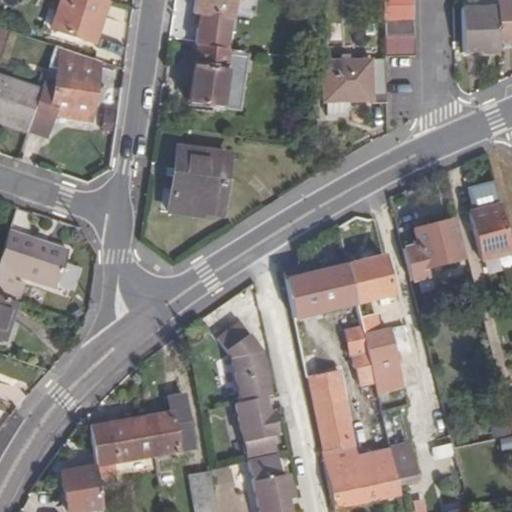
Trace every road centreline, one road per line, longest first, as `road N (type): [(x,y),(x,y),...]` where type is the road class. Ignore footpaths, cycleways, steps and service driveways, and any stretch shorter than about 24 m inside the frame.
road 1 (secondary): [(449,141),(369,178),(154,313)]
road 2 (residential): [(116,213),(149,0)]
road 3 (secondary): [(96,365),(35,430),(0,494)]
road 4 (residential): [(432,0),(435,92),(449,141)]
road 5 (residential): [(0,176),(116,213)]
